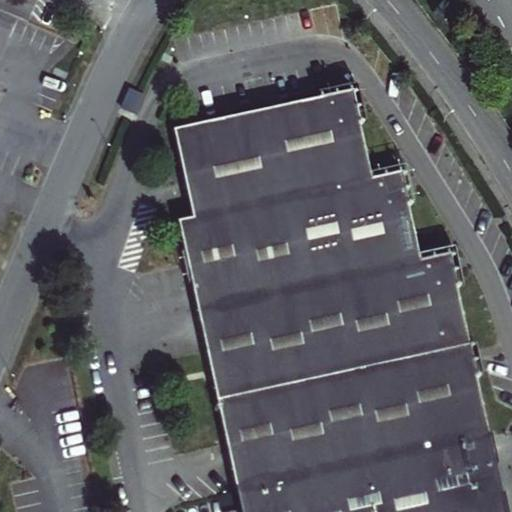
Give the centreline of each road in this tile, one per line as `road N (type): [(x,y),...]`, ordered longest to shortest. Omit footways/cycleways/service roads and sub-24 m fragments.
road 1 (residential): [(149,0),(114,63),(0,333)]
road 2 (tertiary): [(385,0),(511,167)]
road 3 (unknown): [(74,157),(39,141),(24,118),(17,47)]
